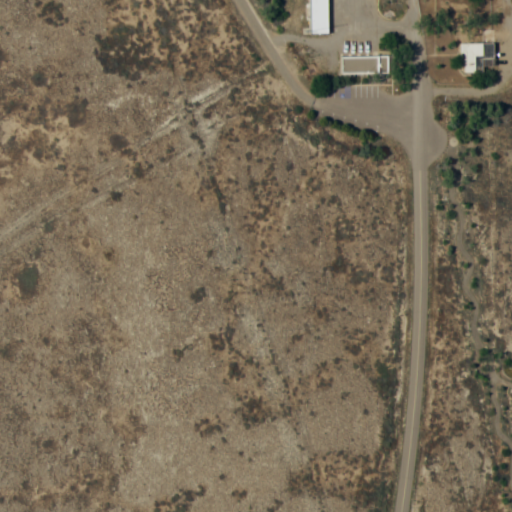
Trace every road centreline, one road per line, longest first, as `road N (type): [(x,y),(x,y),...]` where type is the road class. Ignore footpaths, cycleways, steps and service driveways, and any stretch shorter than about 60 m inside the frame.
road 1 (residential): [(402,511),(417,412),(400,129)]
road 2 (residential): [(400,129),(308,88),(247,0)]
road 3 (residential): [(400,129),(422,69),(411,0)]
